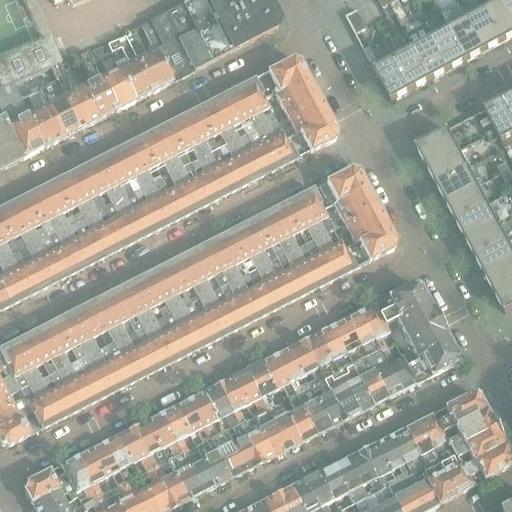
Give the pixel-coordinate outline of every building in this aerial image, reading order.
[(278,25),(264,0),(195,0),(181,7),(212,66),(275,33),(278,25)] [(436,4),(433,0),(424,0),(429,8),(436,4)] [(511,18),(504,3),(486,12),(483,6),(503,45),(511,39),(511,18)] [(483,6),(465,16),(485,54),(503,45),(483,6)] [(212,66),(181,7),(141,28),(154,53),(151,55),(169,88),(212,66)] [(367,30),(358,11),(347,17),(356,35),(363,32),(367,30)] [(407,20),(402,11),(395,14),(399,23),(407,20)] [(399,23),(395,14),(388,18),(392,27),(399,23)] [(465,16),(447,26),(467,64),(485,54),(465,16)] [(447,26),(429,35),(449,73),(467,64),(447,26)] [(0,92),(49,72),(60,67),(55,55),(77,46),(71,32),(50,41),(49,41),(40,45),(0,62),(0,92)] [(429,35),(411,45),(431,83),(449,73),(429,35)] [(169,88),(151,55),(135,63),(125,39),(122,41),(150,97),(169,88)] [(150,97),(122,41),(116,44),(106,48),(110,57),(120,52),(124,59),(114,65),(117,72),(134,106),(150,97)] [(411,45),(393,54),(413,93),(415,92),(415,91),(431,83),(411,45)] [(134,106),(117,72),(107,77),(99,60),(101,59),(97,52),(91,54),(88,55),(116,115),(134,106)] [(393,54),(370,66),(391,105),(413,93),(393,54)] [(116,115),(88,55),(87,55),(77,59),(84,75),(85,74),(90,85),(81,90),(97,125),(116,115)] [(307,80),(299,66),(292,63),(254,83),(264,103),(274,98),(273,98),(307,80)] [(97,125),(81,90),(72,95),(65,81),(66,80),(60,67),(49,72),(54,84),(76,135),(97,125)] [(18,102),(37,93),(54,84),(49,72),(0,92),(0,117),(1,121),(22,163),(42,153),(18,102)] [(318,100),(307,80),(273,98),(274,98),(284,118),(318,100)] [(269,111),(264,103),(254,83),(239,90),(260,130),(275,123),(271,116),(263,120),(261,115),(269,111)] [(76,135),(54,84),(37,93),(44,109),(43,109),(59,144),(76,135)] [(260,130),(239,90),(224,98),(240,126),(247,122),(253,134),(260,130)] [(59,144),(43,109),(44,109),(37,93),(18,102),(42,153),(59,144)] [(240,126),(224,98),(209,105),(231,145),(238,141),(232,130),(240,126)] [(511,98),(503,103),(511,118),(511,98)] [(328,120),(318,100),(284,118),(295,138),(328,120)] [(495,133),(499,140),(505,151),(511,147),(511,118),(503,103),(484,113),(491,126),(495,133)] [(231,145),(209,105),(195,113),(211,140),(218,137),(221,142),(214,145),(218,152),(224,148),(231,145)] [(211,140),(195,113),(181,120),(203,159),(218,152),(214,145),(212,141),(205,145),(204,144),(211,140)] [(0,174),(22,163),(1,121),(0,117),(0,174)] [(203,159),(181,120),(167,127),(183,155),(190,151),(196,163),(203,159)] [(295,163),(334,143),(337,136),(328,120),(295,138),(285,143),(295,163)] [(295,163),(285,143),(281,134),(273,138),(273,137),(280,133),(275,123),(260,130),(282,170),(295,163)] [(491,126),(482,131),(486,138),(495,133),(491,126)] [(183,155),(167,127),(153,134),(174,174),(189,166),(185,159),(178,163),(175,159),(183,155)] [(282,170),(260,130),(253,134),(259,145),(252,149),(267,177),(282,170)] [(447,133),(415,150),(426,170),(458,153),(447,133)] [(495,133),(486,138),(490,145),(499,140),(495,133)] [(174,174),(153,134),(139,141),(154,169),(162,165),(168,177),(174,174)] [(154,169),(139,141),(124,149),(146,189),(153,185),(160,181),(159,178),(151,182),(147,173),(154,169)] [(267,177),(252,149),(245,153),(238,141),(231,145),(253,185),(267,177)] [(253,185),(231,145),(224,148),(218,152),(221,159),(229,155),(231,160),(223,163),(239,192),(253,185)] [(146,189),(124,149),(111,156),(133,196),(146,189)] [(223,163),(221,159),(218,152),(203,159),(217,185),(224,199),(239,192),(223,163)] [(458,153),(426,170),(428,173),(436,188),(468,171),(458,153)] [(108,185),(118,203),(125,200),(129,198),(133,196),(111,156),(97,163),(108,185)] [(217,185),(203,159),(196,163),(202,174),(194,178),(210,207),(224,199),(217,185)] [(108,185),(97,163),(83,170),(103,210),(104,210),(98,198),(105,194),(111,206),(118,203),(108,185)] [(505,165),(496,170),(500,177),(509,172),(505,165)] [(210,207),(194,178),(191,180),(189,175),(193,173),(189,166),(174,174),(180,185),(196,214),(210,207)] [(103,210),(83,170),(68,178),(72,185),(90,217),(103,210)] [(468,171),(436,188),(446,206),(478,189),(468,171)] [(511,178),(509,172),(500,177),(504,184),(511,179),(511,178)] [(331,208),(333,207),(367,189),(359,174),(350,173),(318,189),(327,206),(329,205),(331,208)] [(196,214),(180,185),(174,174),(168,177),(174,189),(166,193),(182,221),(196,214)] [(90,217),(72,185),(68,178),(53,185),(69,213),(76,209),(79,214),(72,218),(76,225),(90,217)] [(69,213),(53,185),(40,192),(61,232),(76,225),(72,218),(71,218),(64,222),(62,217),(69,213)] [(182,221),(166,193),(159,197),(153,185),(146,189),(167,229),(182,221)] [(167,229),(146,189),(133,196),(137,203),(140,201),(142,205),(139,207),(154,235),(167,229)] [(378,210),(367,189),(333,207),(344,227),(378,210)] [(478,189),(446,206),(455,224),(487,207),(478,189)] [(40,192),(25,200),(40,227),(47,239),(61,232),(40,192)] [(328,220),(324,212),(313,192),(297,200),(318,240),(326,236),(336,231),(333,224),(329,226),(327,221),(328,220)] [(139,207),(137,203),(133,196),(129,198),(134,209),(131,211),(125,200),(118,203),(139,243),(154,235),(139,207)] [(25,200),(11,207),(32,246),(47,239),(40,227),(25,200)] [(318,240),(297,200),(283,207),(298,236),(305,231),(306,233),(299,237),(305,247),(318,240)] [(139,243),(118,203),(111,206),(117,218),(113,220),(107,208),(104,210),(103,210),(107,217),(110,222),(125,250),(139,243)] [(11,207),(0,212),(0,220),(18,254),(26,250),(32,246),(11,207)] [(298,236),(283,207),(270,214),(291,254),(305,247),(299,237),(292,241),(291,239),(298,236)] [(487,207),(455,224),(465,242),(497,225),(487,207)] [(125,250),(110,222),(103,225),(100,220),(107,217),(103,210),(90,217),(111,257),(125,250)] [(388,230),(378,210),(344,227),(354,247),(388,230)] [(291,254),(270,214),(256,221),(277,262),(291,254)] [(90,217),(76,225),(82,236),(98,264),(111,257),(90,217)] [(18,254),(0,220),(0,253),(4,261),(18,254)] [(277,262),(256,221),(241,228),(262,269),(277,262)] [(82,236),(76,225),(61,232),(83,272),(98,264),(82,236)] [(497,225),(465,242),(475,260),(506,243),(497,225)] [(262,269),(241,228),(226,236),(241,265),(249,261),(255,272),(262,269)] [(393,253),(396,245),(388,230),(354,247),(344,252),(355,272),(393,253)] [(83,272),(61,232),(47,239),(68,279),(83,272)] [(241,265),(226,236),(213,243),(234,283),(240,280),(234,268),(241,265)] [(355,272),(344,252),(342,248),(344,247),(340,240),(338,241),(339,243),(332,247),(326,236),(318,240),(339,281),(355,272)] [(68,279),(47,239),(32,246),(54,286),(68,279)] [(339,281),(318,240),(305,247),(310,256),(316,253),(317,255),(311,258),(326,287),(339,281)] [(234,283),(213,243),(198,250),(213,279),(220,275),(223,280),(215,284),(219,291),(234,283)] [(511,253),(506,243),(475,260),(484,278),(511,264),(511,263),(511,253)] [(54,286),(32,246),(26,250),(32,261),(25,265),(41,293),(54,286)] [(326,287),(311,258),(303,262),(301,258),(308,254),(309,257),(310,256),(305,247),(291,254),(312,294),(326,287)] [(213,279),(198,250),(183,258),(205,299),(212,295),(206,283),(213,279)] [(41,293),(25,265),(18,254),(4,261),(26,301),(41,293)] [(312,294),(291,254),(277,262),(280,268),(287,265),(289,269),(282,273),(297,302),(312,294)] [(205,299),(183,258),(170,265),(185,294),(192,290),(198,302),(191,305),(187,298),(191,306),(205,299)] [(26,301),(4,261),(0,263),(0,270),(3,276),(0,277),(0,287),(11,308),(26,301)] [(297,302),(282,273),(280,268),(277,262),(262,269),(283,309),(297,302)] [(511,263),(511,264),(484,278),(493,293),(492,293),(494,296),(511,286),(511,263)] [(155,273),(176,313),(191,306),(187,298),(185,294),(170,265),(155,273)] [(283,309),(262,269),(255,272),(248,276),(251,283),(259,279),(261,284),(253,288),(269,316),(283,309)] [(176,313),(155,273),(141,280),(156,308),(163,305),(165,309),(159,313),(163,321),(170,317),(169,316),(176,313)] [(269,316),(253,288),(246,291),(244,287),(251,283),(248,276),(240,280),(234,283),(255,324),(269,316)] [(156,308),(141,280),(127,287),(148,327),(155,324),(149,313),(156,308)] [(255,324),(234,283),(219,291),(221,295),(229,291),(233,298),(226,302),(241,331),(255,324)] [(511,286),(494,296),(505,316),(511,312),(511,286)] [(0,314),(11,308),(0,287),(0,314)] [(148,327),(127,287),(112,294),(128,323),(135,320),(137,324),(130,328),(134,335),(141,331),(148,327)] [(384,326),(427,305),(420,290),(412,288),(374,307),(384,326)] [(241,331),(226,302),(218,306),(216,301),(223,297),(221,295),(219,291),(212,295),(205,299),(225,339),(241,331)] [(128,323),(112,294),(98,302),(120,342),(126,339),(120,327),(128,323)] [(225,339),(205,299),(191,306),(196,317),(212,345),(225,339)] [(120,342),(98,302),(84,309),(99,337),(106,334),(112,345),(120,342)] [(448,344),(427,305),(384,326),(388,334),(398,329),(411,354),(402,359),(405,365),(448,344)] [(212,345),(196,317),(191,306),(176,313),(198,353),(212,345)] [(389,336),(388,334),(384,326),(374,307),(359,315),(381,355),(387,352),(381,340),(389,336)] [(99,337),(84,309),(70,316),(91,356),(98,353),(92,342),(99,337)] [(198,353),(176,313),(169,316),(170,317),(175,327),(176,328),(168,331),(184,360),(198,353)] [(381,355),(359,315),(345,322),(366,362),(381,355)] [(91,356),(70,316),(55,324),(70,352),(78,348),(84,359),(91,356)] [(366,362),(345,322),(331,329),(352,370),(366,362)] [(70,352),(55,324),(41,331),(62,371),(69,367),(63,356),(70,352)] [(184,360),(168,331),(161,335),(155,324),(148,327),(169,367),(184,360)] [(169,367),(148,327),(141,331),(147,342),(140,345),(134,335),(140,346),(156,374),(169,367)] [(352,370),(331,329),(316,337),(331,365),(338,377),(352,370)] [(42,367),(44,371),(48,378),(62,371),(41,331),(27,338),(42,367)] [(140,346),(134,335),(127,339),(126,339),(120,342),(141,382),(156,374),(140,346)] [(331,365),(316,337),(302,344),(323,384),(338,377),(331,365)] [(42,367),(27,338),(12,346),(33,386),(41,382),(37,374),(35,370),(42,367)] [(141,382),(120,342),(112,345),(105,349),(127,389),(141,382)] [(323,384),(302,344),(288,351),(303,380),(310,376),(314,383),(308,386),(310,390),(323,384)] [(455,368),(457,360),(448,344),(405,365),(416,388),(455,368)] [(33,386),(12,346),(0,351),(0,355),(8,370),(14,381),(21,377),(28,389),(33,386)] [(98,353),(91,356),(113,396),(127,389),(105,349),(98,353)] [(303,380),(288,351),(274,358),(295,398),(307,392),(305,387),(298,390),(295,384),(303,380)] [(416,388),(405,365),(402,359),(393,363),(387,352),(381,355),(366,362),(387,402),(416,388)] [(113,396),(91,356),(84,359),(77,363),(82,372),(88,368),(90,371),(83,375),(98,404),(113,396)] [(295,398),(274,358),(260,366),(274,394),(281,390),(287,402),(295,398)] [(387,402),(366,362),(352,370),(373,409),(387,402)] [(98,404),(83,375),(82,372),(77,363),(76,363),(76,364),(69,367),(62,371),(83,411),(98,404)] [(274,394),(260,366),(245,373),(266,413),(273,410),(266,398),(274,394)] [(0,391),(16,384),(14,381),(8,370),(0,373),(0,391)] [(373,409),(352,370),(338,377),(345,373),(347,377),(340,381),(359,417),(373,409)] [(83,411),(62,371),(48,378),(55,389),(70,418),(83,411)] [(266,413),(245,373),(230,381),(246,409),(253,405),(258,413),(250,417),(252,421),(260,417),(266,413)] [(359,417),(340,381),(332,385),(330,381),(338,377),(323,384),(345,424),(359,417)] [(48,378),(41,382),(33,386),(54,426),(70,418),(55,389),(48,378)] [(246,409),(230,381),(216,388),(237,428),(244,425),(238,413),(246,409)] [(20,393),(16,384),(0,391),(0,412),(23,400),(20,393)] [(345,424),(323,384),(310,390),(309,391),(312,396),(319,392),(323,398),(315,402),(331,431),(345,424)] [(54,426),(33,386),(28,389),(20,393),(23,400),(31,415),(41,433),(54,426)] [(237,428),(216,388),(202,395),(217,424),(225,419),(228,426),(221,431),(223,435),(237,428)] [(315,402),(312,396),(309,391),(307,392),(295,398),(316,439),(331,431),(315,402)] [(217,424),(202,395),(188,402),(209,442),(216,439),(210,427),(217,424)] [(316,439),(295,398),(287,402),(293,413),(287,417),(302,446),(316,439)] [(441,433),(484,411),(478,400),(471,398),(433,417),(441,433)] [(0,430),(31,415),(23,400),(0,412),(0,430)] [(209,442),(188,402),(174,410),(189,438),(197,434),(203,445),(209,442)] [(302,446),(287,417),(279,421),(276,415),(283,411),(280,406),(273,410),(266,413),(287,453),(302,446)] [(189,438),(174,410),(160,417),(181,456),(187,453),(181,442),(189,438)] [(451,453),(495,430),(484,411),(441,433),(451,453)] [(287,453),(266,413),(260,417),(265,428),(258,432),(274,460),(287,453)] [(41,433),(31,415),(0,430),(0,448),(6,451),(41,433)] [(181,456),(160,417),(145,424),(160,453),(168,448),(172,455),(174,460),(181,456)] [(451,453),(441,433),(433,417),(418,425),(439,464),(446,460),(453,456),(451,453)] [(274,460),(258,432),(252,421),(245,425),(244,425),(237,428),(259,468),(274,460)] [(160,453),(145,424),(131,431),(153,471),(166,464),(164,460),(160,453)] [(439,464),(418,425),(403,432),(424,472),(439,464)] [(259,468),(237,428),(223,435),(226,440),(234,435),(238,442),(229,446),(245,475),(259,468)] [(505,450),(495,430),(451,453),(453,456),(455,460),(455,462),(460,471),(472,465),(505,450)] [(153,471),(131,431),(117,439),(132,467),(140,464),(146,475),(153,471)] [(424,472),(403,432),(389,439),(411,478),(424,472)] [(245,475),(229,446),(226,440),(223,435),(216,439),(209,442),(231,482),(245,475)] [(132,467),(117,439),(103,446),(124,486),(131,483),(135,481),(133,476),(128,479),(124,471),(132,467)] [(411,478),(389,439),(375,446),(390,475),(392,478),(396,486),(402,483),(411,478)] [(231,482),(209,442),(203,445),(195,449),(197,454),(201,460),(217,489),(231,482)] [(124,486),(103,446),(88,453),(103,482),(111,478),(117,489),(124,486)] [(390,475),(375,446),(361,453),(382,492),(387,490),(396,486),(392,478),(384,482),(382,479),(390,475)] [(217,489),(201,460),(194,465),(190,458),(197,454),(195,449),(187,453),(181,456),(202,497),(217,489)] [(471,491),(509,470),(511,462),(505,450),(472,465),(460,471),(471,491)] [(103,482),(88,453),(73,461),(95,501),(102,497),(96,486),(103,482)] [(382,492),(361,453),(347,461),(362,489),(369,485),(373,492),(365,496),(367,500),(371,498),(382,492)] [(202,497),(181,456),(174,460),(167,464),(170,469),(173,475),(188,504),(202,497)] [(460,471),(455,462),(455,460),(438,468),(455,499),(471,491),(460,471)] [(95,501),(73,461),(59,468),(64,477),(68,485),(75,497),(83,492),(86,499),(79,503),(81,508),(95,501)] [(362,489),(347,461),(333,468),(353,506),(367,500),(365,496),(364,497),(360,489),(362,489)] [(188,504),(173,475),(165,479),(162,473),(170,469),(167,464),(166,464),(153,471),(174,511),(188,504)] [(333,468),(319,475),(333,504),(346,497),(352,508),(354,507),(353,506),(333,468)] [(455,499),(438,468),(422,477),(426,484),(439,508),(455,499)] [(172,511),(174,511),(153,471),(146,475),(138,479),(141,483),(148,480),(151,486),(144,490),(155,511),(172,511)] [(29,505),(68,485),(64,477),(54,482),(49,473),(25,485),(23,493),(29,505)] [(333,504),(319,475),(304,483),(318,511),(327,511),(325,508),(333,504)] [(431,511),(439,508),(426,484),(416,489),(411,478),(402,483),(418,511),(431,511)] [(155,511),(144,490),(136,494),(131,483),(124,486),(138,511),(155,511)] [(318,511),(304,483),(291,490),(301,511),(318,511)] [(418,511),(402,483),(396,486),(387,490),(390,495),(391,498),(398,494),(399,497),(392,500),(398,511),(418,511)] [(51,511),(66,505),(62,498),(65,496),(68,497),(71,503),(77,500),(75,497),(68,485),(29,505),(32,511),(51,511)] [(138,511),(124,486),(117,489),(110,493),(112,498),(120,494),(123,501),(116,504),(119,511),(138,511)] [(301,511),(291,490),(275,498),(281,511),(301,511)] [(398,511),(392,500),(385,504),(383,499),(390,495),(387,490),(382,492),(371,498),(378,511),(398,511)] [(119,511),(116,504),(108,508),(105,502),(112,498),(110,493),(102,497),(95,501),(100,511),(119,511)] [(281,511),(275,498),(261,505),(264,511),(281,511)] [(378,511),(371,498),(367,500),(353,506),(354,507),(355,506),(357,511),(364,511),(367,511),(378,511)] [(100,511),(95,501),(81,508),(83,511),(86,511),(91,510),(92,511),(100,511)]
